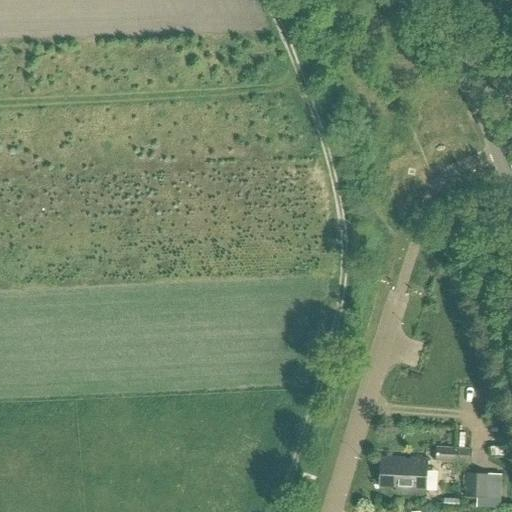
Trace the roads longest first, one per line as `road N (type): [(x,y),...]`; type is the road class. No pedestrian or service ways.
road 1 (track): [(268,0),(309,96),(341,212),(342,276),(328,346),(278,511)]
road 2 (residential): [(399,294),(328,511)]
road 3 (tertiary): [(511,180),(437,0)]
